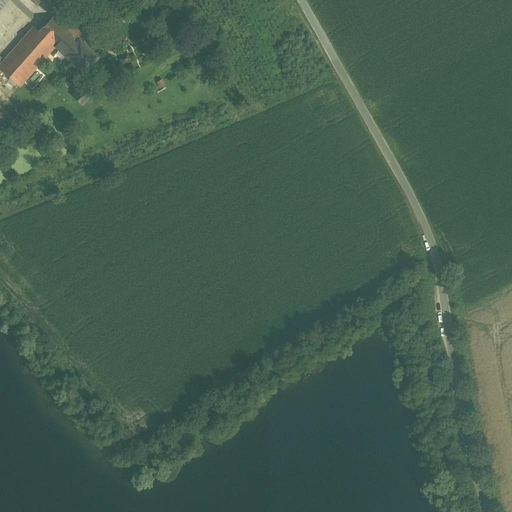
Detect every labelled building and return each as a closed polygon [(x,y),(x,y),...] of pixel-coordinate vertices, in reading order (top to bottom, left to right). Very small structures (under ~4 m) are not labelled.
[(64,5),(40,32),(56,46),(68,31),(82,43),(92,31),(64,5)] [(0,66),(0,69),(2,71),(20,87),(55,46),(56,46),(40,32),(34,27),(0,66)] [(82,43),(68,31),(56,46),(55,46),(84,72),(98,57),(82,43)] [(127,55),(123,55),(121,60),(123,64),(128,63),(130,59),(127,55)] [(87,83),(73,96),(82,105),(95,92),(87,83)] [(13,118),(0,107),(0,126),(3,129),(13,118)]
